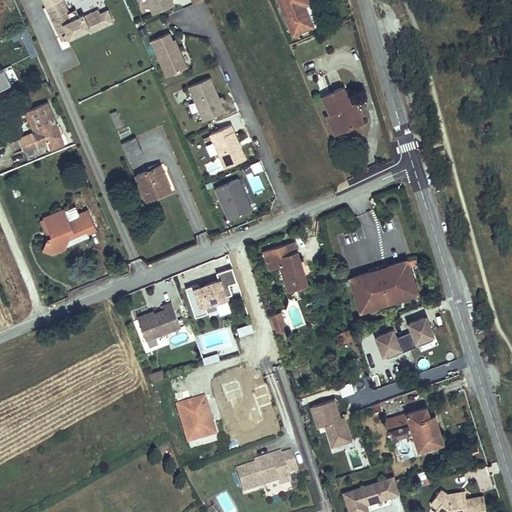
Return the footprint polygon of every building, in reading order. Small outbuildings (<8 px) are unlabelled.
[(63,0),(41,0),(59,36),(62,35),(64,39),(68,38),(69,39),(88,30),(90,33),(114,22),(107,9),(99,12),(98,8),(84,15),(83,13),(78,15),(75,9),(69,11),(63,0)] [(174,4),(172,0),(145,0),(152,14),(174,4)] [(279,0),(295,38),(316,29),(307,9),(313,7),(309,0),(279,0)] [(145,27),(138,30),(141,36),(148,34),(145,27)] [(26,28),(11,35),(14,41),(22,38),(30,58),(38,55),(26,28)] [(187,67),(175,39),(173,40),(170,33),(150,41),(165,76),(187,67)] [(0,100),(16,94),(3,69),(0,70),(0,100)] [(219,97),(210,77),(189,86),(204,120),(225,110),(221,101),(219,97)] [(332,117),(341,136),(361,128),(353,109),(354,108),(347,91),(326,101),(332,117)] [(47,142),(61,136),(47,102),(24,111),(32,131),(18,137),(24,152),(47,142)] [(353,109),(361,128),(365,126),(357,107),(354,108),(353,109)] [(123,126),(116,110),(110,113),(116,128),(123,126)] [(329,118),(337,138),(341,136),(332,117),(329,118)] [(246,158),(231,124),(210,133),(225,167),(246,158)] [(61,136),(47,142),(50,151),(65,145),(61,136)] [(143,153),(136,137),(121,143),(128,159),(143,153)] [(134,175),(145,203),(158,197),(157,194),(171,188),(161,164),(134,175)] [(252,209),(238,178),(216,188),(229,219),(252,209)] [(157,194),(158,197),(172,192),(171,188),(157,194)] [(63,209),(43,218),(51,237),(49,242),(46,240),(42,250),(52,255),(65,249),(69,238),(70,233),(84,228),(85,231),(86,234),(93,231),(85,212),(79,215),(80,218),(69,223),(63,209)] [(85,212),(93,231),(96,230),(88,211),(85,212)] [(70,233),(69,238),(85,231),(84,228),(70,233)] [(296,251),(292,237),(280,240),(284,255),(296,251)] [(284,255),(280,240),(261,246),(265,260),(277,257),(281,271),(287,291),(306,285),(299,276),(298,271),(302,270),(296,251),(284,255)] [(277,257),(265,260),(269,274),(281,271),(277,257)] [(351,276),(361,310),(384,303),(383,299),(394,295),(395,299),(410,295),(418,292),(408,258),(387,265),(389,270),(378,273),(377,271),(372,273),(371,270),(351,276)] [(389,270),(387,265),(371,270),(372,273),(377,271),(378,273),(389,270)] [(220,279),(205,283),(205,285),(200,287),(199,282),(186,286),(196,315),(208,311),(207,306),(228,299),(227,295),(233,293),(230,283),(238,280),(233,266),(217,271),(220,279)] [(228,299),(207,306),(208,311),(230,304),(228,299)] [(181,326),(172,302),(164,305),(165,309),(155,313),(138,319),(146,339),(181,326)] [(154,310),(137,317),(138,319),(155,313),(154,310)] [(271,315),(277,334),(287,330),(280,311),(271,315)] [(382,342),(387,354),(404,347),(405,351),(421,344),(420,341),(437,334),(432,321),(429,322),(427,315),(412,322),(415,329),(400,336),(396,328),(382,334),(384,341),(382,342)] [(254,330),(252,323),(237,327),(240,334),(254,330)] [(355,332),(354,327),(345,330),(348,341),(357,338),(355,332)] [(345,330),(338,332),(342,343),(348,341),(345,330)] [(206,363),(221,358),(219,353),(204,357),(206,363)] [(165,377),(162,370),(149,374),(151,381),(165,377)] [(340,417),(334,398),(312,406),(318,427),(326,424),(332,446),(351,440),(346,423),(342,424),(340,417)] [(205,399),(178,407),(189,443),(216,435),(205,399)] [(384,414),(380,402),(371,404),(375,417),(384,414)] [(426,406),(385,419),(377,422),(383,442),(413,432),(419,450),(438,444),(429,416),(426,406)] [(434,415),(429,416),(438,444),(442,442),(434,415)] [(281,453),(256,460),(257,464),(282,457),(281,453)] [(282,457),(257,464),(238,470),(245,493),(280,482),(281,485),(290,483),(287,473),(297,471),(292,454),(282,457)] [(391,498),(401,494),(395,479),(395,476),(385,479),(344,493),(350,511),(369,511),(367,505),(366,502),(370,501),(371,504),(391,498)] [(467,498),(458,492),(449,493),(442,488),(432,503),(439,507),(445,511),(487,511),(485,495),(467,498)]
